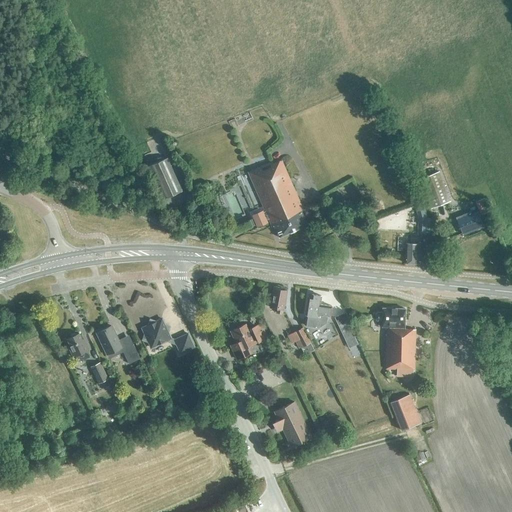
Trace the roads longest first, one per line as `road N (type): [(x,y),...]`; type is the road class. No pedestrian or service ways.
road 1 (primary): [(242,261),(511,292)]
road 2 (unclassified): [(270,476),(188,308),(178,258)]
road 3 (primary): [(179,249),(58,257)]
